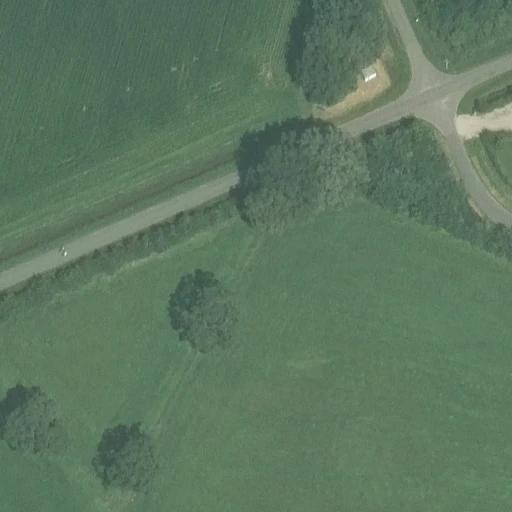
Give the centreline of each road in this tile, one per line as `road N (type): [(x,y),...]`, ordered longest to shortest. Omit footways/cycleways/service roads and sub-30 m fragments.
road 1 (unclassified): [(0,284),(431,96)]
road 2 (unclassified): [(511,226),(470,183),(431,96)]
